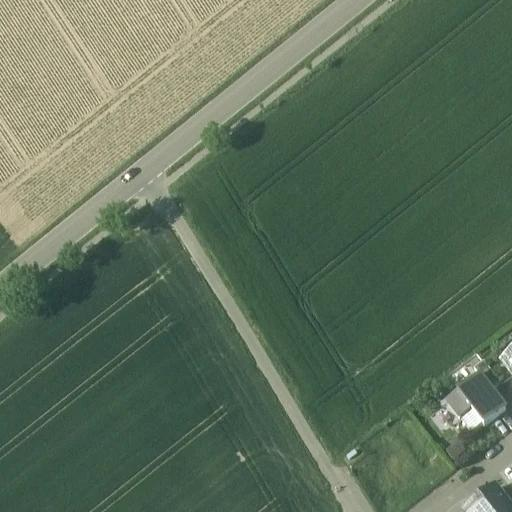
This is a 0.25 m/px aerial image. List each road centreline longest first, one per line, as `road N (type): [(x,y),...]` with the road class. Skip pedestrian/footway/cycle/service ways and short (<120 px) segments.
road 1 (residential): [(360,511),(146,172)]
road 2 (tertiary): [(146,172),(361,0)]
road 3 (tertiary): [(0,289),(146,172)]
